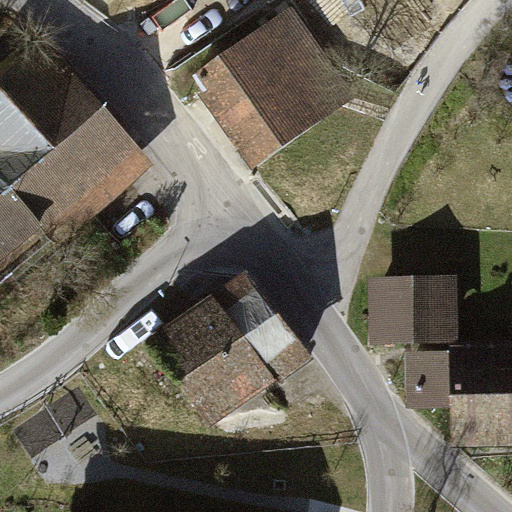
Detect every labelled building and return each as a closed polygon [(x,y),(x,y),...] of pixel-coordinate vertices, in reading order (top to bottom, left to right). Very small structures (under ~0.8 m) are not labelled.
[(371,0),(371,27),(461,28),(461,0),(371,0)] [(283,18),(192,75),(254,165),(342,104),(283,18)] [(0,256),(127,147),(40,47),(15,68),(7,59),(0,64),(0,256)] [(440,276),(379,277),(380,340),(441,339),(440,276)] [(247,281),(151,347),(203,421),(298,356),(247,281)] [(511,355),(413,353),(412,396),(451,397),(450,438),(511,439),(511,355)]
